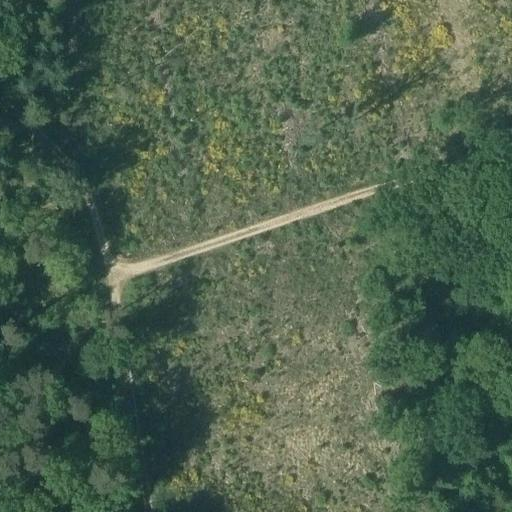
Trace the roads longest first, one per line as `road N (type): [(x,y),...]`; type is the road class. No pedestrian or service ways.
road 1 (track): [(0,102),(55,150),(89,201),(146,511)]
road 2 (track): [(109,279),(511,148)]
